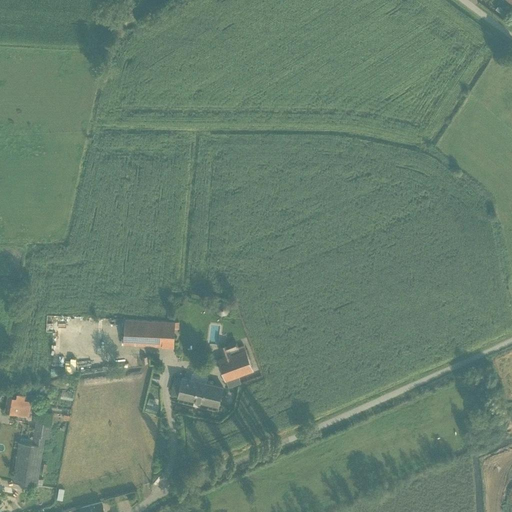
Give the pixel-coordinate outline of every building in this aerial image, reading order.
[(240,312),(239,304),(229,305),(230,313),(240,312)] [(129,314),(128,339),(177,342),(178,317),(129,314)] [(226,379),(254,368),(244,343),(217,353),(226,379)] [(82,375),(90,374),(90,360),(82,360),(82,375)] [(72,376),(71,365),(62,365),(63,376),(72,376)] [(178,394),(219,403),(223,385),(183,376),(178,394)] [(4,408),(28,412),(30,396),(6,392),(4,408)] [(51,446),(27,442),(21,480),(45,483),(51,446)] [(76,499),(77,488),(69,488),(69,499),(76,499)] [(106,511),(103,500),(71,508),(72,511),(106,511)]
